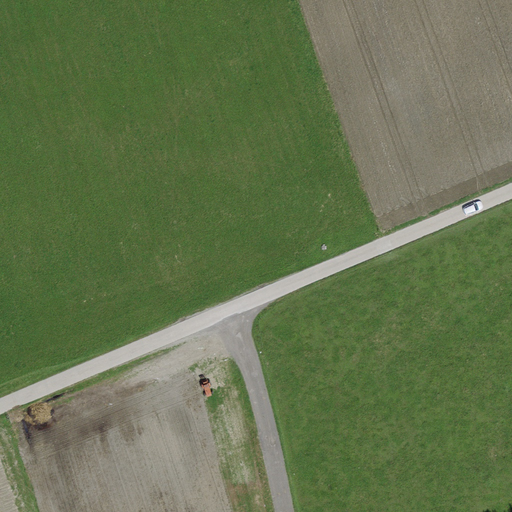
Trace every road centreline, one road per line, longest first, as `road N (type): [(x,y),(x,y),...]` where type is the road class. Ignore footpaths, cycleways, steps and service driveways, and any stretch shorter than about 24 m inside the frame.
road 1 (track): [(511,194),(0,409)]
road 2 (track): [(281,511),(238,309)]
